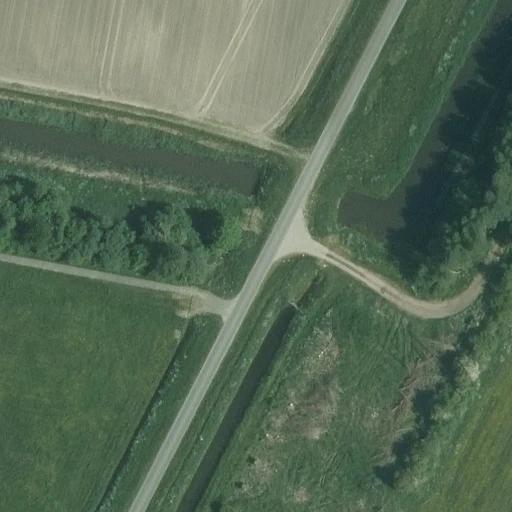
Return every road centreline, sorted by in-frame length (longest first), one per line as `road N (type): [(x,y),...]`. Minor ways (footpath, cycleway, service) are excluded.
road 1 (unclassified): [(137,511),(399,0)]
road 2 (track): [(511,228),(477,285),(441,307),(256,219),(0,172)]
road 3 (track): [(209,511),(300,331),(356,271)]
road 4 (track): [(401,292),(511,81)]
